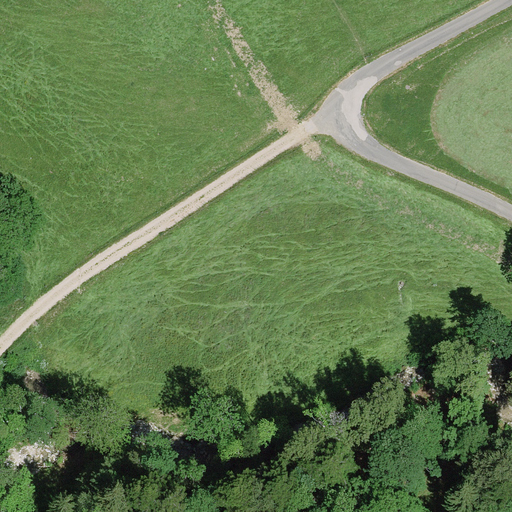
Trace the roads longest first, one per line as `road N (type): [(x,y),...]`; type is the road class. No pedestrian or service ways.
road 1 (track): [(343,114),(77,276),(0,342)]
road 2 (unclassified): [(497,0),(359,82),(343,114),(348,130),(374,152),(511,213)]
